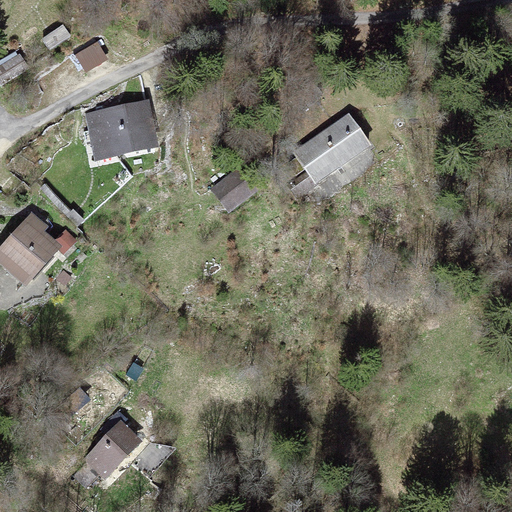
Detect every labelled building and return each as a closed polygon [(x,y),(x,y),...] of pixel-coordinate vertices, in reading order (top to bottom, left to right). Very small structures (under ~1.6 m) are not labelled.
[(42,41),(50,52),(70,38),(63,27),(42,41)] [(96,41),(75,54),(86,73),(107,59),(96,41)] [(0,68),(0,84),(1,86),(27,70),(19,57),(0,68)] [(321,96),(312,86),(294,104),(302,113),(321,96)] [(88,116),(97,160),(155,148),(146,104),(88,116)] [(305,169),(308,173),(290,186),(298,197),(368,147),(348,119),(295,155),(298,158),(288,165),(295,176),(305,169)] [(238,176),(218,191),(230,206),(250,192),(238,176)] [(36,234),(42,228),(31,218),(0,253),(0,259),(25,282),(54,250),(36,234)] [(89,460),(91,461),(75,478),(85,488),(84,486),(100,470),(106,476),(136,444),(120,428),(89,460)]
